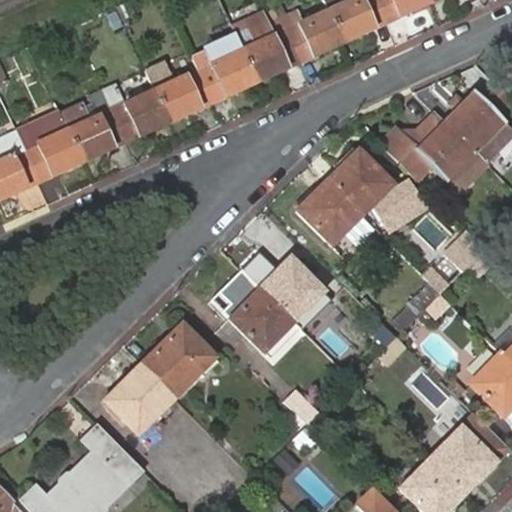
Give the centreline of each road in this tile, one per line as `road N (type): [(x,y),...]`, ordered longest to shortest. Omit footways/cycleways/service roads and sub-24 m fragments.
road 1 (residential): [(23,406),(322,109)]
road 2 (residential): [(322,109),(179,176),(0,243)]
road 3 (residential): [(322,109),(511,21)]
